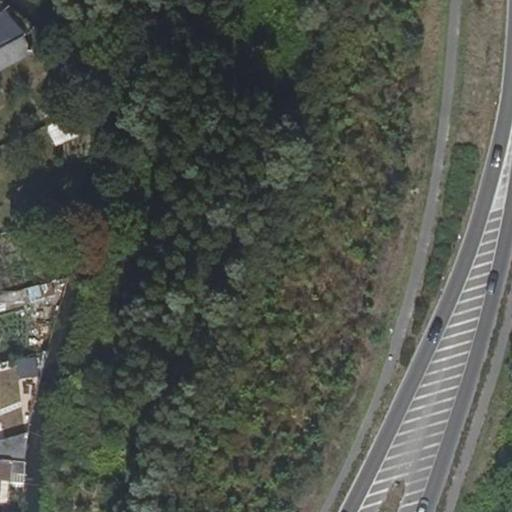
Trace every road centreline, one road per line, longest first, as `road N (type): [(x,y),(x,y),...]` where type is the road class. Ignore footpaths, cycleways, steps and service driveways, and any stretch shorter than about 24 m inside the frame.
road 1 (primary): [(511,113),(475,237),(350,511)]
road 2 (primary): [(424,511),(511,201)]
